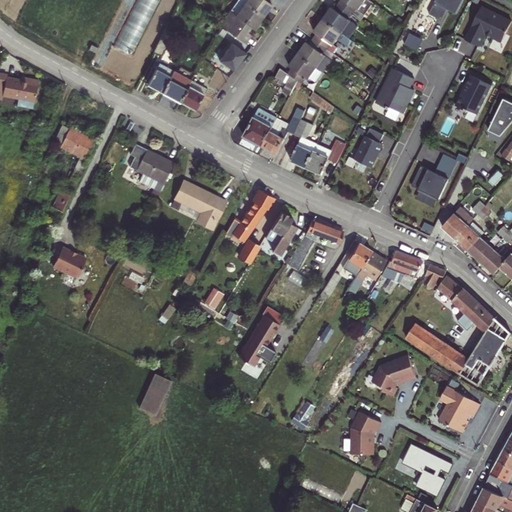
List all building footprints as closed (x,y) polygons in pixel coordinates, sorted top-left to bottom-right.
[(223,26),(229,31),(243,41),(249,33),(253,27),(256,29),(265,17),(246,2),(243,0),(239,0),(231,12),(239,17),(235,23),(227,17),(221,25),(223,26)] [(247,0),(246,2),(265,17),(274,5),(271,3),(273,0),(247,0)] [(342,0),(343,1),(340,5),(354,16),(358,12),(360,13),(367,0),(342,0)] [(438,0),(432,14),(444,20),(451,7),(460,11),(466,0),(438,0)] [(334,9),(325,21),(344,35),(353,23),(351,21),(354,16),(340,5),(337,11),(334,9)] [(511,22),(511,19),(483,5),(467,39),(480,45),(487,33),(503,41),(511,22)] [(179,9),(168,31),(175,35),(187,13),(179,9)] [(227,17),(235,23),(239,17),(231,12),(227,17)] [(319,35),(316,39),(330,50),(333,46),(336,47),(344,35),(325,21),(316,33),(319,35)] [(243,41),(246,43),(251,35),(249,33),(243,41)] [(412,33),(408,40),(421,47),(425,39),(412,33)] [(309,43),(300,55),(319,69),(328,57),(326,56),(330,50),(316,39),(312,45),(309,43)] [(408,40),(406,44),(419,50),(421,47),(408,40)] [(221,62),(235,72),(248,55),(234,44),(221,62)] [(294,70),(290,75),(300,82),(304,86),(308,80),(311,82),(319,69),(300,55),(291,67),(294,70)] [(416,75),(419,67),(399,58),(396,66),(416,75)] [(161,63),(149,86),(165,94),(172,80),(175,75),(177,72),(161,63)] [(175,75),(172,80),(165,94),(182,103),(189,90),(191,87),(192,84),(194,81),(196,78),(179,69),(177,72),(175,75)] [(283,93),(291,97),(300,82),(290,75),(282,69),(278,75),(289,83),(283,93)] [(416,79),(395,69),(378,104),(390,110),(392,108),(405,114),(409,105),(408,104),(409,101),(410,102),(416,91),(412,89),(416,79)] [(0,76),(0,101),(4,102),(5,98),(9,79),(9,77),(0,75),(0,76)] [(472,75),(466,87),(467,89),(464,94),(463,93),(457,106),(470,112),(471,110),(479,115),(494,86),(472,75)] [(9,79),(5,98),(21,100),(19,108),(33,110),(36,109),(37,103),(38,103),(42,82),(30,80),(29,83),(9,79)] [(191,87),(189,90),(182,103),(198,111),(206,95),(209,90),(194,81),(192,84),(191,87)] [(314,93),(311,99),(321,106),(324,100),(314,93)] [(335,109),(324,100),(321,106),(332,115),(335,109)] [(511,102),(505,100),(490,132),(503,137),(508,127),(511,128),(511,126),(511,102)] [(259,108),(244,136),(264,147),(276,125),(279,119),(259,108)] [(287,131),(276,125),(264,147),(278,154),(290,132),(294,134),(301,121),(294,117),(290,125),(287,131)] [(279,119),(276,125),(287,131),(290,125),(279,119)] [(308,125),(301,121),(294,134),(293,135),(300,139),(290,161),(293,162),(305,138),(302,137),(308,125)] [(82,159),(67,190),(72,193),(97,141),(67,127),(61,143),(67,145),(66,148),(86,158),(85,161),(82,159)] [(385,135),(371,128),(355,159),(372,167),(384,145),(380,143),(385,135)] [(318,145),(305,138),(293,162),(307,169),(314,152),(318,145)] [(511,139),(500,154),(508,159),(511,154),(511,139)] [(330,160),(314,152),(307,169),(322,176),(329,161),(338,165),(347,147),(338,142),(333,153),(330,160)] [(318,145),(314,152),(330,160),(333,153),(318,145)] [(145,149),(135,170),(142,173),(162,183),(172,163),(145,149)] [(444,154),(441,160),(455,167),(458,161),(444,154)] [(441,160),(434,175),(429,172),(430,169),(421,165),(411,185),(439,199),(455,167),(441,160)] [(500,169),(490,180),(495,185),(505,174),(500,169)] [(142,173),(138,181),(158,191),(161,184),(162,183),(142,173)] [(183,179),(174,198),(201,210),(196,220),(212,227),(225,198),(183,179)] [(61,188),(53,206),(64,211),(72,194),(61,188)] [(234,231),(245,237),(246,234),(262,209),(265,210),(271,199),(255,190),(248,201),(251,203),(238,225),(230,220),(226,227),(234,231)] [(201,210),(174,198),(170,207),(196,220),(201,210)] [(479,199),(472,208),(477,212),(485,204),(479,199)] [(490,209),(485,204),(477,212),(483,217),(490,209)] [(443,224),(455,236),(467,223),(473,217),(459,206),(443,224)] [(286,225),(289,220),(275,212),(266,229),(261,238),(267,242),(273,246),(269,253),(278,258),(294,230),(286,225)] [(305,230),(303,235),(313,241),(317,234),(338,242),(343,231),(310,219),(305,230)] [(455,236),(468,248),(481,235),(483,232),(472,222),(469,224),(467,223),(455,236)] [(501,226),(497,231),(503,236),(507,231),(501,226)] [(511,226),(507,232),(507,231),(503,236),(508,241),(511,236),(511,235),(511,226)] [(230,238),(234,231),(226,227),(222,233),(230,238)] [(468,248),(480,260),(493,246),(481,235),(468,248)] [(247,259),(248,260),(257,244),(247,239),(238,255),(247,259)] [(347,260),(360,268),(371,252),(358,243),(347,260)] [(64,246),(54,266),(77,276),(80,275),(88,258),(71,250),(72,249),(64,246)] [(480,260),(493,272),(499,265),(506,258),(493,246),(480,260)] [(411,280),(415,271),(419,259),(394,250),(393,250),(390,262),(388,262),(380,275),(396,285),(402,276),(411,280)] [(511,251),(511,252),(506,258),(499,265),(511,277),(511,276),(511,251)] [(364,275),(374,281),(386,261),(371,252),(360,268),(357,274),(355,276),(361,280),(364,275)] [(436,279),(440,280),(446,270),(419,259),(415,271),(426,275),(422,282),(431,287),(436,279)] [(319,293),(326,297),(347,265),(340,260),(319,293)] [(350,285),(355,276),(357,274),(352,272),(346,282),(350,285)] [(405,337),(415,344),(424,350),(433,337),(434,335),(432,333),(450,306),(475,327),(477,323),(487,308),(449,275),(448,274),(439,285),(436,290),(424,305),(431,310),(419,327),(413,325),(405,337)] [(212,286),(207,303),(219,307),(224,290),(212,286)] [(477,323),(487,331),(496,317),(487,308),(477,323)] [(277,323),(262,315),(239,353),(245,356),(244,357),(247,359),(248,358),(253,361),(277,323)] [(461,374),(479,385),(509,337),(511,333),(499,321),(499,320),(496,317),(487,331),(469,360),(460,373),(461,374)] [(328,340),(335,329),(328,325),(321,337),(328,340)] [(424,350),(433,356),(441,342),(433,337),(424,350)] [(433,356),(451,367),(459,353),(441,342),(433,356)] [(459,353),(451,367),(460,373),(469,360),(459,353)] [(382,391),(393,396),(397,388),(394,387),(395,383),(402,381),(403,382),(416,377),(407,355),(391,361),(392,362),(380,366),(372,383),(384,388),(382,391)] [(142,407),(160,414),(175,378),(157,371),(142,407)] [(481,403),(447,387),(440,401),(448,404),(440,421),(464,433),(470,420),(467,419),(470,414),(474,416),(481,403)] [(304,428),(317,405),(306,399),(293,421),(304,428)] [(378,421),(356,411),(349,427),(352,453),(373,453),(371,432),(372,429),(374,430),(378,421)] [(452,462),(435,454),(433,458),(430,457),(432,453),(411,443),(403,462),(423,471),(417,485),(437,494),(445,478),(437,474),(441,467),(448,471),(452,462)] [(511,451),(504,447),(498,458),(511,465),(511,451)] [(511,473),(511,465),(498,458),(490,471),(508,480),(511,473)] [(487,477),(477,498),(497,507),(500,502),(511,507),(511,498),(507,496),(511,485),(511,484),(489,474),(487,477)] [(432,511),(436,506),(404,491),(398,505),(408,509),(406,511),(432,511)] [(477,498),(471,510),(476,511),(506,511),(497,507),(477,498)] [(349,501),(345,510),(349,511),(360,511),(363,508),(349,501)]
